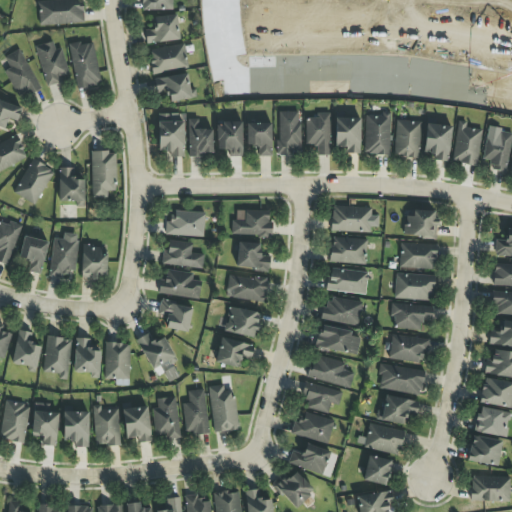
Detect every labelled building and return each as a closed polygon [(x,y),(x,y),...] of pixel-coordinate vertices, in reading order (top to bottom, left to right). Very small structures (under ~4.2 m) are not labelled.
[(39,25),(84,24),(82,0),(62,0),(38,1),(39,25)] [(171,0),(141,0),(142,11),(172,10),(171,0)] [(152,30),(145,30),(146,43),(179,41),(177,16),(152,17),(152,30)] [(46,87),(61,83),(59,78),(69,75),(61,49),(55,50),(52,41),(34,47),(46,87)] [(93,42),(69,45),(75,89),(100,86),(93,42)] [(152,74),(188,69),(184,45),(148,50),(152,74)] [(40,88),(19,49),(4,58),(10,69),(4,72),(19,100),(40,88)] [(154,79),(156,94),(167,92),(168,102),(192,98),(188,73),(154,79)] [(0,128),(4,129),(8,119),(17,122),(21,108),(0,101),(0,128)] [(277,112),(277,155),(300,155),(300,112),(277,112)] [(183,114),(158,115),(159,152),(169,151),(169,158),(184,158),(183,114)] [(330,114),(315,114),(315,118),(305,118),(305,146),(313,146),(313,156),(330,156),(330,114)] [(365,115),(364,154),(389,155),(390,115),(365,115)] [(360,119),(335,118),(334,148),(344,148),(344,155),(359,155),(360,119)] [(212,130),(198,130),(198,119),(187,120),(188,157),(212,156),(212,130)] [(420,122),(395,121),(394,158),(419,159),(420,122)] [(481,129),(465,128),(466,123),(456,122),(452,164),(477,166),(481,129)] [(241,123),(216,123),(217,150),(227,150),(227,158),(242,158),(241,123)] [(271,123),(246,124),(246,147),(256,146),(257,157),(272,157),(271,123)] [(424,154),(436,155),(436,162),(449,162),(450,126),(425,125),(424,154)] [(490,171),(506,173),(511,131),(487,129),(483,160),(491,161),(490,171)] [(0,171),(27,159),(16,136),(0,143),(0,171)] [(92,199),(107,199),(107,192),(116,191),(115,152),(91,152),(92,199)] [(35,206),(53,171),(30,159),(12,194),(35,206)] [(74,168),(58,168),(58,203),(84,202),(84,180),(74,180),(74,168)] [(371,208),(331,207),(330,231),(369,233),(370,227),(377,227),(377,216),(370,216),(371,208)] [(244,221),(231,221),(231,236),(272,237),(272,222),(268,222),(268,211),(244,211),(244,221)] [(435,238),(436,212),(405,211),(404,237),(435,238)] [(164,236),(203,237),(204,213),(172,212),(172,221),(165,221),(164,236)] [(20,225),(9,222),(7,225),(0,222),(0,263),(8,266),(20,225)] [(494,256),(511,256),(511,229),(506,230),(506,240),(495,239),(494,256)] [(74,277),(78,235),(63,233),(62,240),(53,239),(49,274),(74,277)] [(30,263),(28,272),(39,275),(48,243),(24,236),(18,260),(30,263)] [(366,239),(330,238),(329,263),(366,264),(366,239)] [(202,269),(203,255),(191,254),(192,243),(168,241),(167,250),(164,250),(162,265),(202,269)] [(260,257),(260,244),(238,243),(237,269),(269,270),(270,257),(260,257)] [(436,245),(399,244),(399,269),(435,270),(436,245)] [(81,279),(106,279),(107,255),(101,255),(101,246),(82,245),(81,279)] [(511,265),(493,265),(492,287),(511,287),(511,265)] [(365,295),(368,273),(329,268),(326,290),(365,295)] [(199,299),(201,282),(191,281),(192,273),(162,270),(159,295),(199,299)] [(434,275),(394,275),(394,300),(433,301),(434,275)] [(226,299),(265,302),(266,279),(228,276),(226,299)] [(511,315),(511,293),(492,293),(491,315),(511,315)] [(357,326),(361,303),(330,297),(328,308),(322,307),(320,319),(357,326)] [(192,306),(159,302),(157,315),(167,317),(165,329),(188,333),(192,306)] [(420,330),(421,321),(432,321),(432,307),(392,305),(391,329),(420,330)] [(261,314),(229,307),(223,332),(256,339),(261,314)] [(511,322),(498,322),(498,332),(489,331),(488,346),(511,347),(511,322)] [(0,358),(4,360),(11,334),(1,331),(3,326),(0,325),(0,358)] [(351,332),(319,326),(315,347),(356,356),(360,338),(350,336),(351,332)] [(28,367),(27,372),(36,373),(39,347),(31,346),(33,333),(16,331),(12,365),(28,367)] [(174,357),(163,338),(154,343),(148,333),(135,341),(152,370),(174,357)] [(388,360),(420,363),(421,353),(428,353),(429,339),(390,335),(388,360)] [(70,339),(45,338),(43,375),(68,376),(70,339)] [(253,346),(221,338),(215,363),(237,368),(240,358),(250,360),(253,346)] [(90,378),(99,379),(100,347),(89,347),(90,339),(74,339),(73,373),(90,373),(90,378)] [(104,379),(129,380),(129,344),(104,344),(104,379)] [(511,378),(511,352),(492,350),(491,360),(485,360),(483,375),(511,378)] [(350,387),(353,372),(343,371),(344,362),(312,356),(308,379),(350,387)] [(424,371),(380,366),(377,389),(421,395),(424,371)] [(479,404),(511,408),(511,383),(482,379),(479,404)] [(341,392),(306,383),(300,407),(328,414),(330,404),(338,406),(341,392)] [(223,392),(223,386),(209,386),(212,433),(236,431),(234,391),(223,392)] [(182,404),(185,436),(208,434),(204,389),(187,391),(188,403),(182,404)] [(378,421),(403,425),(405,415),(415,417),(418,402),(383,396),(378,421)] [(153,409),(154,440),(179,439),(176,398),(156,399),(157,408),(153,409)] [(0,440),(24,444),(29,404),(4,401),(0,429),(0,440)] [(32,437),(42,437),(42,447),(56,448),(58,413),(48,413),(49,405),(33,404),(32,437)] [(93,406),(94,446),(119,446),(118,409),(100,410),(100,406),(93,406)] [(125,439),(138,438),(138,444),(151,442),(147,407),(122,409),(125,439)] [(506,438),(510,413),(478,407),(473,432),(506,438)] [(292,434),(326,445),(333,422),(299,411),(292,434)] [(88,448),(89,413),(63,412),(63,441),(72,442),(72,448),(88,448)] [(402,430),(366,426),(364,450),(400,454),(402,430)] [(502,442),(472,436),(467,461),(497,467),(502,442)] [(330,454),(307,443),(302,454),(293,450),(288,463),(321,476),(330,454)] [(386,485),(390,460),(366,457),(363,482),(386,485)] [(295,509),(314,491),(295,472),(287,480),(282,475),(272,484),(295,509)] [(470,501),(509,502),(509,478),(470,477),(470,501)] [(243,492),(246,511),(272,511),(270,500),(260,501),(258,490),(243,492)] [(214,511),(240,511),(238,491),(213,494),(214,511)] [(387,511),(387,503),(392,503),(391,492),(356,496),(357,511),(387,511)]
